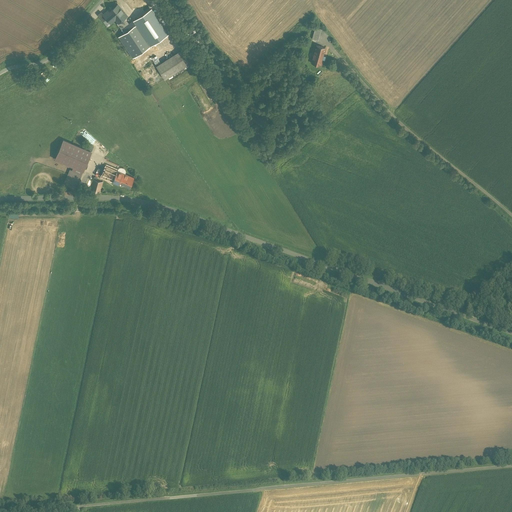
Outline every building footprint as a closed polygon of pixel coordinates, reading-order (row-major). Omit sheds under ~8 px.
[(167,31),(140,0),(130,0),(126,3),(137,17),(148,30),(157,40),(167,31)] [(127,15),(118,5),(110,11),(108,10),(103,14),(107,19),(109,21),(114,17),(115,19),(118,22),(122,19),(127,15)] [(103,21),(107,19),(103,14),(101,11),(97,14),(99,16),(103,21)] [(122,29),(120,31),(131,44),(148,30),(137,17),(129,23),(122,29)] [(125,19),(123,21),(122,19),(118,22),(117,23),(122,29),(129,23),(125,19)] [(321,29),(315,27),(312,38),(318,40),(321,29)] [(325,47),(316,45),(314,53),(312,52),(310,57),(313,58),(311,62),(321,65),(322,61),(321,61),(325,47)] [(182,50),(157,66),(165,78),(190,62),(182,50)] [(72,144),(63,140),(55,159),(73,166),(83,170),(91,152),(72,144)] [(117,170),(106,165),(101,177),(113,181),(117,170)] [(72,170),(70,169),(63,184),(75,189),(82,174),(72,170)] [(134,177),(117,170),(113,181),(119,184),(120,182),(126,184),(125,185),(130,187),(134,177)] [(103,182),(94,179),(91,190),(100,192),(103,182)]
